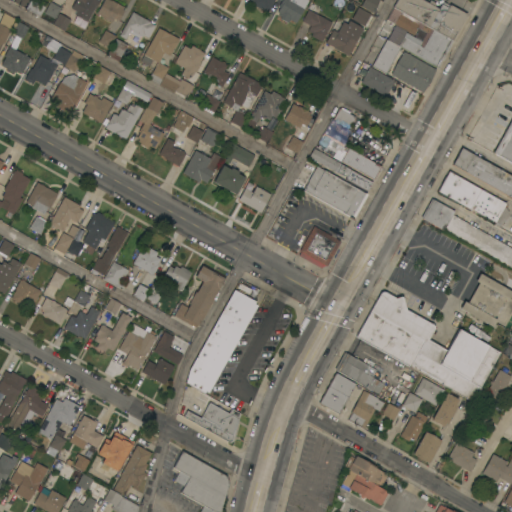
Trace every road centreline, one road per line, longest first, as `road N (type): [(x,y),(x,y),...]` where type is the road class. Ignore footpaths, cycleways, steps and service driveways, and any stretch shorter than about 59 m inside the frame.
road 1 (tertiary): [(0,114),(342,307)]
road 2 (residential): [(0,332),(263,480)]
road 3 (residential): [(174,0),(433,144)]
road 4 (residential): [(288,400),(482,511)]
road 5 (primary): [(409,188),(342,307)]
